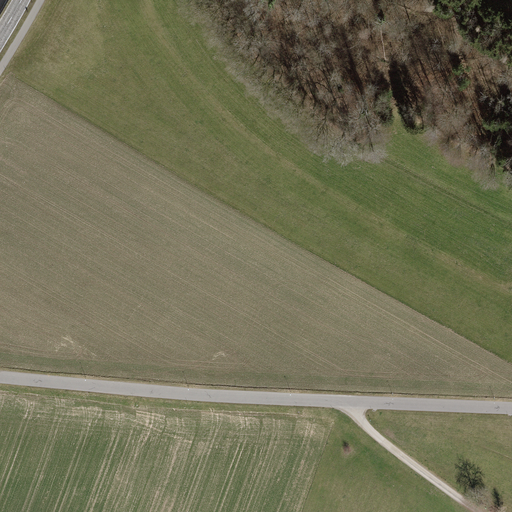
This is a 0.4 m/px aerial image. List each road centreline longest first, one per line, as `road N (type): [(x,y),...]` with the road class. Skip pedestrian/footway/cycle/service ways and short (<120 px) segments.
road 1 (unclassified): [(0,377),(511,410)]
road 2 (track): [(481,511),(361,421),(355,402)]
